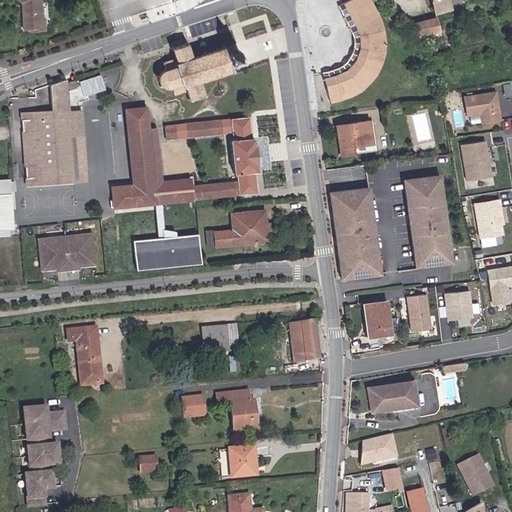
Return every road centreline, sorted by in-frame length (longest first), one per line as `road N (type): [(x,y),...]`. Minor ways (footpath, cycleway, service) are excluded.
road 1 (residential): [(0,299),(260,272),(327,273)]
road 2 (tertiary): [(278,0),(293,18),(327,273)]
road 3 (tertiary): [(0,79),(243,0)]
road 4 (residential): [(336,367),(511,338)]
road 5 (tertiary): [(336,367),(327,511)]
